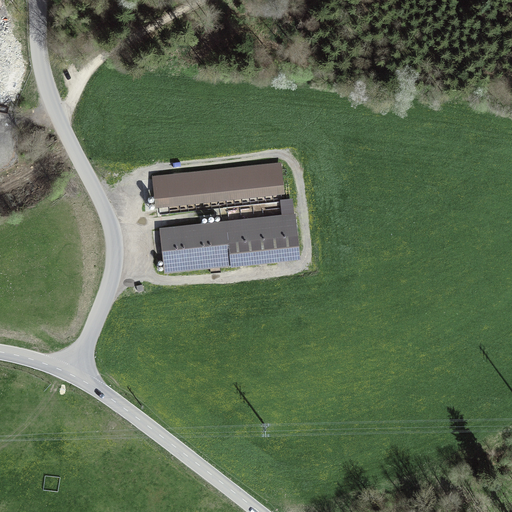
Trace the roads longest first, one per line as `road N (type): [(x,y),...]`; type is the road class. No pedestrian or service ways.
road 1 (secondary): [(0,327),(99,390),(258,511)]
road 2 (track): [(64,132),(86,71),(102,54),(195,0)]
